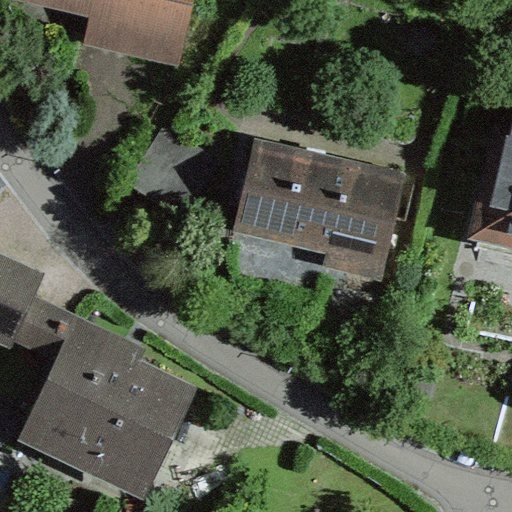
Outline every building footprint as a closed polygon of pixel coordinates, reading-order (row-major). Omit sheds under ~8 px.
[(185,0),(75,0),(68,26),(174,51),(185,0)] [(220,161),(164,125),(128,180),(185,216),(220,161)] [(511,136),(502,134),(481,225),(511,232),(511,136)] [(381,274),(404,177),(255,142),(236,225),(331,247),(328,261),(381,274)] [(39,281),(0,262),(0,328),(12,335),(29,301),(39,281)] [(120,346),(29,301),(12,335),(61,359),(29,421),(99,456),(97,461),(142,484),(189,390),(115,354),(120,346)] [(401,426),(494,453),(508,394),(418,368),(401,426)] [(511,394),(508,394),(494,453),(511,457),(511,394)]
